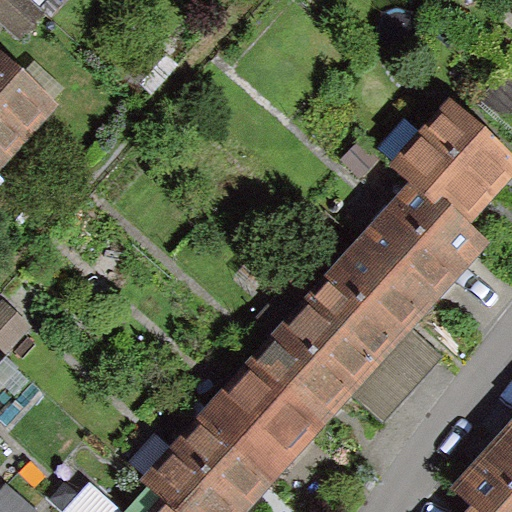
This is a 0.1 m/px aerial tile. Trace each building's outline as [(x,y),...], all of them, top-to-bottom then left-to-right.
[(29,0),(0,0),(0,17),(20,36),(42,12),(29,0)] [(0,64),(0,164),(50,111),(0,64)] [(511,168),(442,111),(389,175),(404,187),(459,233),(511,170),(511,168)] [(404,187),(352,248),(422,306),(475,245),(459,233),(404,187)] [(352,248),(300,310),(370,368),(422,306),(352,248)] [(300,310),(248,372),(318,430),(370,368),(300,310)] [(248,372),(196,433),(265,491),(318,430),(248,372)] [(511,431),(503,441),(511,449),(511,431)] [(196,433),(144,495),(155,508),(160,511),(247,511),(265,491),(196,433)] [(511,511),(511,449),(503,441),(448,500),(461,511),(511,511)] [(0,511),(44,511),(18,487),(0,505),(0,511)]
